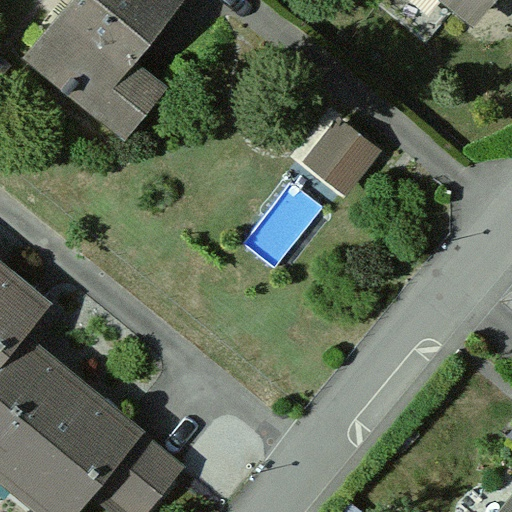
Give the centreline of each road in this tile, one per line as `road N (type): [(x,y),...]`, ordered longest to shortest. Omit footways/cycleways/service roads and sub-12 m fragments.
road 1 (unknown): [(314,463),(0,198)]
road 2 (residential): [(274,511),(511,218)]
